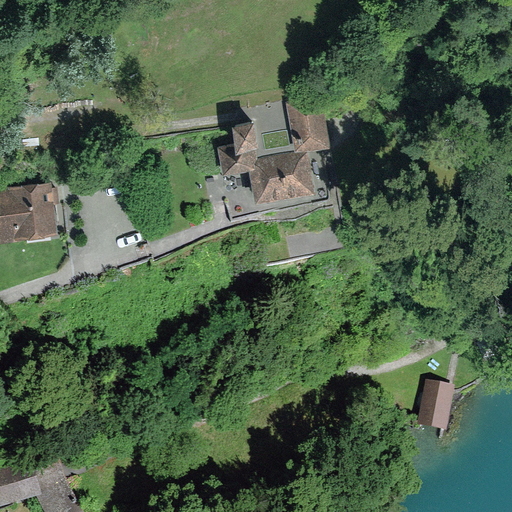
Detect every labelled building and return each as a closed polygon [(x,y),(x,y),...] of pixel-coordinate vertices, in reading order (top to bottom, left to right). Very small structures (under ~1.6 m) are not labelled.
[(285,102),(293,149),(331,143),(322,95),(285,102)] [(261,158),(254,118),(231,122),(234,140),(215,143),(220,172),(248,167),(253,200),(313,190),(307,150),(261,158)] [(50,180),(0,185),(0,239),(56,233),(50,180)] [(453,389),(425,382),(415,420),(419,421),(443,427),(453,389)] [(0,509),(36,498),(42,511),(78,511),(80,511),(55,458),(30,466),(29,462),(0,470),(0,509)]
